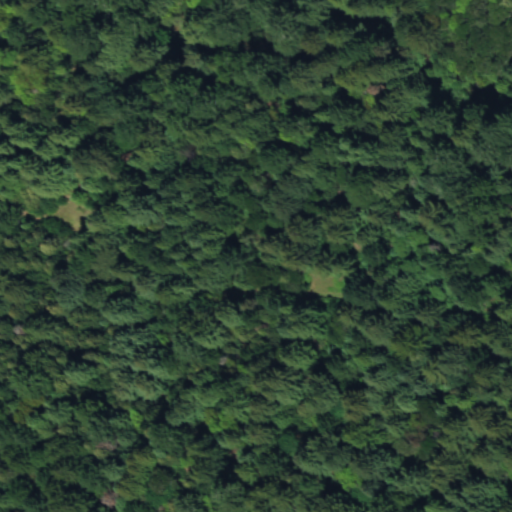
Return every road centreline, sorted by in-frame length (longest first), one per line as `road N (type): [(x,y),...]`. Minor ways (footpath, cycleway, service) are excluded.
road 1 (track): [(511,297),(423,331),(310,295),(152,269),(0,209)]
road 2 (track): [(23,215),(75,317),(49,459),(58,511)]
